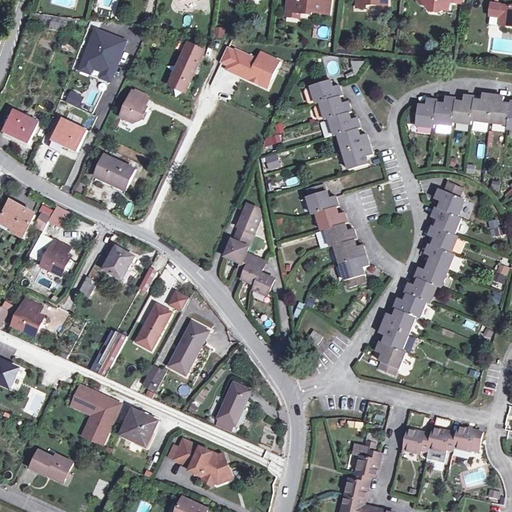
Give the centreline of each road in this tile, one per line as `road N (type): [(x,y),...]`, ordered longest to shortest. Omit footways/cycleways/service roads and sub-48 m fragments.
road 1 (residential): [(511,88),(445,85),(422,91),(395,114),(417,199),(418,242),(336,378)]
road 2 (unclassified): [(0,154),(203,273),(273,360),(290,394)]
road 3 (residential): [(403,511),(378,498),(403,395)]
road 4 (unclassified): [(290,394),(299,438),(281,511)]
